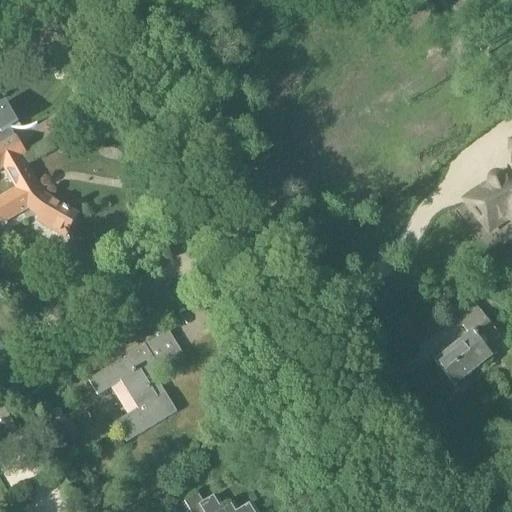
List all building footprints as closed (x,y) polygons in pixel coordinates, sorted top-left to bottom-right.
[(0,169),(4,167),(20,158),(27,153),(18,137),(16,138),(11,130),(19,125),(6,102),(0,105),(0,169)] [(28,208),(40,218),(38,222),(65,237),(77,216),(45,198),(39,190),(20,158),(4,167),(21,197),(0,209),(0,210),(6,221),(28,208)] [(511,159),(511,178),(503,181),(502,180),(502,179),(500,177),(498,177),(497,177),(496,177),(495,177),(494,178),(493,178),(492,179),(491,180),(491,181),(491,182),(491,183),(491,185),(491,186),(483,190),(478,193),(467,201),(472,208),(473,211),(474,214),(476,217),(479,220),(481,222),(484,224),(490,230),(499,223),(510,217),(510,219),(511,220),(511,221),(511,159)] [(125,323),(153,306),(138,281),(110,299),(125,323)] [(459,304),(449,291),(433,302),(443,316),(459,304)] [(499,336),(480,312),(473,303),(455,318),(469,336),(435,363),(455,388),(497,354),(489,344),(499,336)] [(0,361),(5,358),(22,348),(10,329),(0,335),(0,361)] [(183,355),(169,332),(88,382),(97,398),(121,383),(138,411),(115,425),(127,444),(177,414),(152,373),(183,355)] [(0,460),(26,445),(13,425),(0,432),(0,460)] [(258,511),(253,503),(239,511),(234,502),(224,508),(217,496),(204,504),(198,495),(181,505),(185,511),(258,511)]
